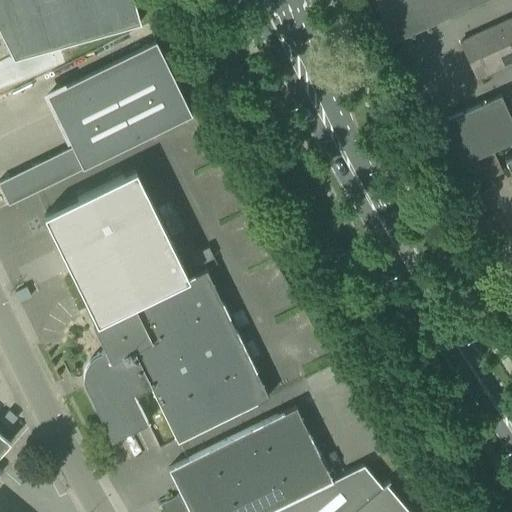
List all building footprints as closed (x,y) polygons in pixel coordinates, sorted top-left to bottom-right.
[(0,0),(0,34),(12,58),(139,22),(132,0),(0,0)] [(375,0),(391,42),(483,0),(375,0)] [(511,15),(470,35),(461,39),(479,79),(511,63),(511,15)] [(71,173),(191,114),(155,40),(46,94),(71,145),(60,151),(71,173)] [(427,128),(446,172),(492,151),(511,141),(511,119),(500,94),(427,128)] [(492,151),(446,172),(457,192),(502,172),(492,151)] [(150,386),(176,440),(267,394),(205,269),(188,278),(135,170),(44,214),(97,322),(93,324),(105,349),(96,353),(94,355),(93,356),(91,357),(89,360),(88,361),(86,363),(85,365),(84,368),(84,370),(83,373),(83,375),(83,377),(83,378),(84,381),(85,383),(85,385),(112,439),(133,428),(146,422),(133,392),(136,390),(137,392),(150,386)] [(497,213),(476,225),(488,246),(509,234),(497,213)] [(511,251),(496,261),(511,287),(511,251)] [(164,511),(265,511),(332,480),(295,405),(168,467),(181,493),(160,504),(164,511)] [(0,452),(10,441),(0,432),(0,452)] [(382,486),(364,465),(332,480),(265,511),(410,511),(386,483),(382,486)]
